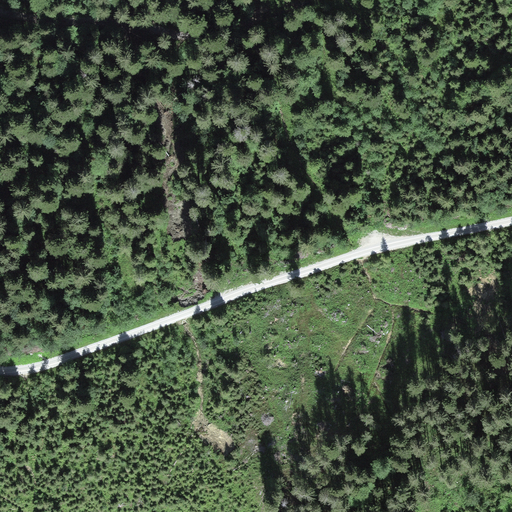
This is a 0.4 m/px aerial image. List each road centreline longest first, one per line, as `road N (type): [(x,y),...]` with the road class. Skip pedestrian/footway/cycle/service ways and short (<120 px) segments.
road 1 (track): [(0,371),(69,357),(332,260),(511,223)]
road 2 (track): [(0,13),(182,36),(306,0)]
